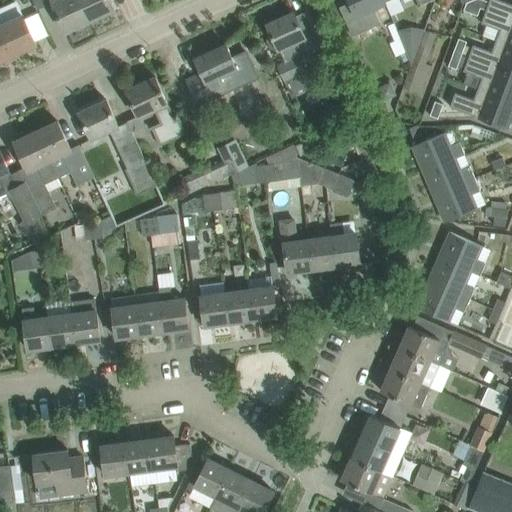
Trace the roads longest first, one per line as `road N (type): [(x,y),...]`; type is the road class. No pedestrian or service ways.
road 1 (residential): [(0,389),(84,378),(125,398),(170,394),(309,462),(324,448),(396,278)]
road 2 (unclassified): [(223,0),(0,103)]
